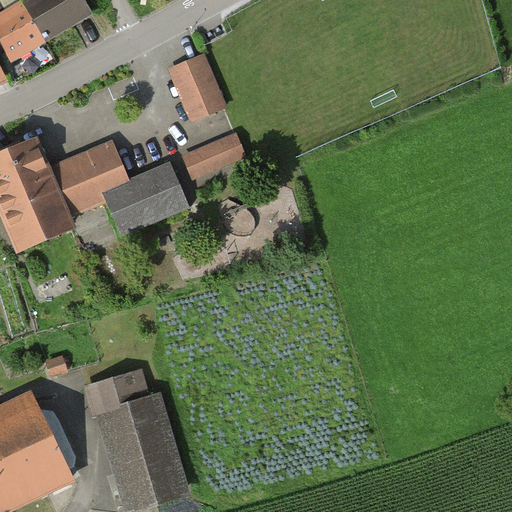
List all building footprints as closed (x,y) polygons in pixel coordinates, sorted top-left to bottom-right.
[(82,0),(34,0),(24,6),(45,41),(91,14),(82,0)] [(45,41),(24,6),(0,20),(0,41),(11,61),(45,41)] [(208,58),(172,74),(196,127),(231,112),(208,58)] [(239,139),(185,162),(195,186),(250,163),(239,139)] [(40,143),(0,160),(0,218),(19,264),(81,238),(75,223),(109,209),(123,243),(191,214),(172,168),(131,185),(115,148),(53,174),(40,143)] [(146,373),(85,392),(96,426),(100,425),(126,511),(158,511),(196,501),(165,398),(155,401),(146,373)] [(0,412),(0,511),(21,511),(73,490),(33,398),(0,412)]
